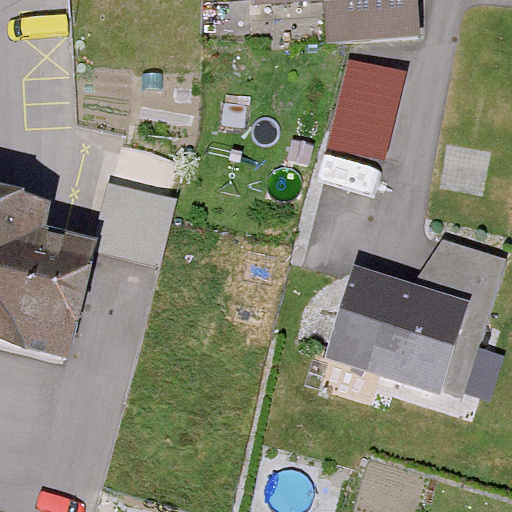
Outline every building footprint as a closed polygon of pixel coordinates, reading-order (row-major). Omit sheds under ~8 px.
[(422,36),(419,0),(243,0),(244,12),(316,8),(318,43),(422,36)] [(404,69),(346,58),(330,147),(388,157),(404,69)] [(183,161),(121,146),(96,243),(158,259),(183,161)] [(0,346),(65,362),(92,247),(44,235),(51,206),(0,193),(0,346)] [(502,264),(442,246),(410,296),(347,277),(319,365),(456,408),(502,264)]
